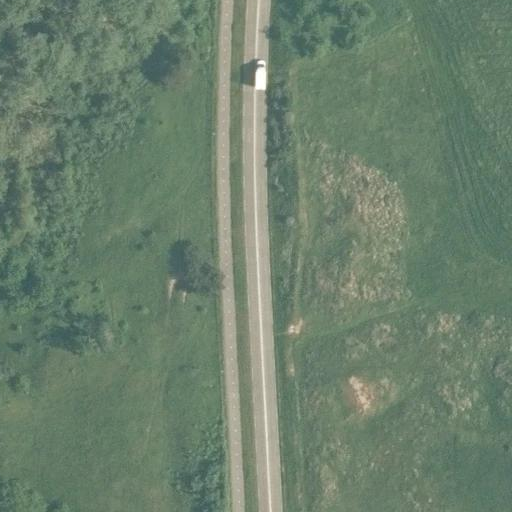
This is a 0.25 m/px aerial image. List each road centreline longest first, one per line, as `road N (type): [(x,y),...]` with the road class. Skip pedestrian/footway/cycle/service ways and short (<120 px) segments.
road 1 (secondary): [(268,511),(253,208),(257,0)]
road 2 (track): [(511,250),(500,247),(481,221),(434,0)]
